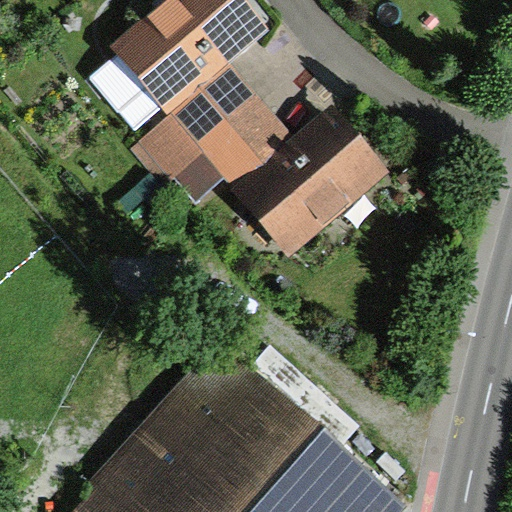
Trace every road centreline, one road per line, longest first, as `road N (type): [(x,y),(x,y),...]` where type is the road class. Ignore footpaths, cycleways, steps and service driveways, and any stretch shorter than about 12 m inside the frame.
road 1 (residential): [(511,145),(354,69),(300,0)]
road 2 (tertiary): [(511,306),(459,511)]
